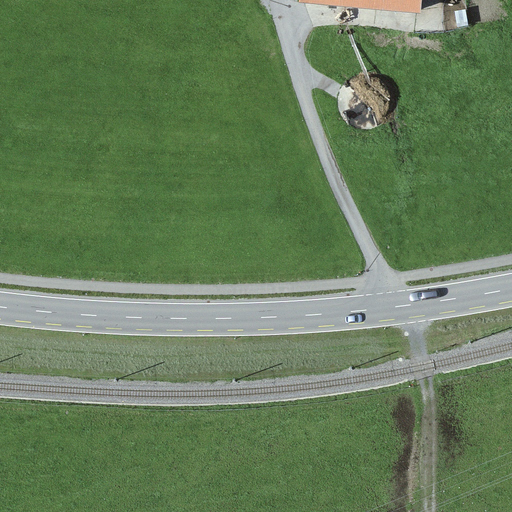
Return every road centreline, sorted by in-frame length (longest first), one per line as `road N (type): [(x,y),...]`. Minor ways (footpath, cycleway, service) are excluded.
road 1 (track): [(276,0),(313,123),(383,278),(415,324),(430,400),(429,511)]
road 2 (secondary): [(511,290),(309,316),(0,308)]
